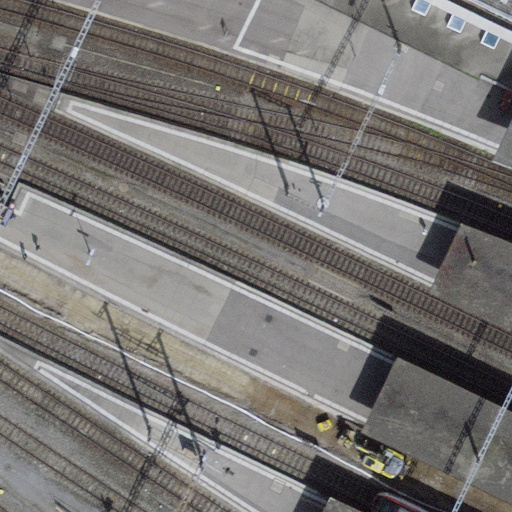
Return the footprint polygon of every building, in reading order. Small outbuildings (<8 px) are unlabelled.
[(511,23),(463,0),(328,0),(510,87),(511,87),(511,23)] [(511,0),(463,0),(511,23),(511,0)] [(511,251),(457,225),(430,282),(511,320),(511,251)] [(511,492),(511,415),(393,358),(364,421),(511,492)] [(353,511),(326,499),(319,511),(353,511)]
